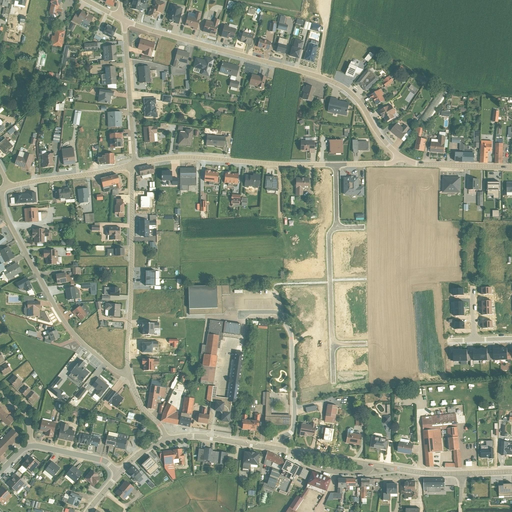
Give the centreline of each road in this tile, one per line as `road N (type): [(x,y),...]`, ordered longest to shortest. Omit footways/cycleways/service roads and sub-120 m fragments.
road 1 (residential): [(121,20),(330,80),(349,91),(399,156)]
road 2 (residential): [(129,374),(89,350),(55,308),(0,190)]
road 3 (residential): [(131,165),(129,374)]
road 4 (residential): [(335,164),(185,157),(135,164)]
road 5 (residential): [(273,449),(294,427),(291,335),(278,313),(241,315)]
road 6 (residential): [(121,20),(135,164)]
road 7 (residential): [(131,165),(8,187)]
